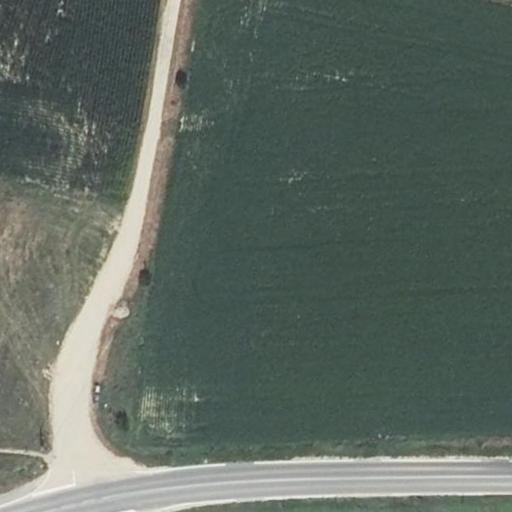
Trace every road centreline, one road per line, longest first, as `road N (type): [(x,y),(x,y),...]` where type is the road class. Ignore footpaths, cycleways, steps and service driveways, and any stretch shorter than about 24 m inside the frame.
road 1 (unclassified): [(76,504),(71,386),(140,205),(176,0)]
road 2 (secondary): [(76,504),(211,485),(511,479)]
